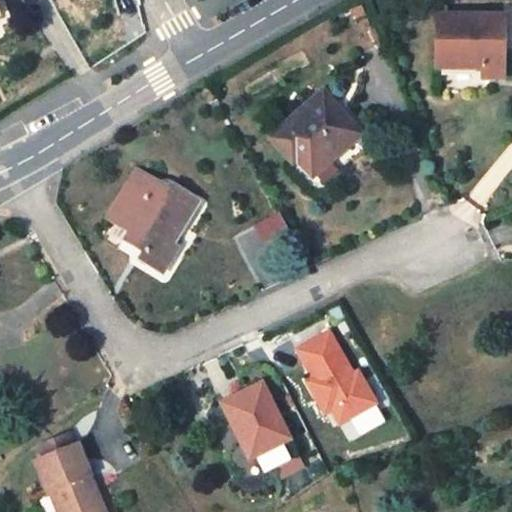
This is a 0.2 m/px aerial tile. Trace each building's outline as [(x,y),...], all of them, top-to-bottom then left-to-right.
[(1,0),(0,0),(0,24),(0,25),(10,22),(1,0)] [(503,17),(437,16),(435,68),(482,68),(482,77),(503,77),(503,17)] [(359,134),(323,94),(272,138),(293,163),(299,158),(309,170),(329,152),(334,156),(359,134)] [(147,193),(128,182),(106,217),(126,229),(122,238),(137,247),(141,239),(149,243),(145,251),(140,260),(163,272),(177,248),(167,242),(181,219),(186,223),(198,202),(169,184),(162,195),(150,188),(147,193)] [(141,239),(137,247),(145,251),(149,243),(141,239)] [(347,442),(386,423),(337,326),(294,348),(309,376),(304,379),(323,415),(332,411),(347,442)] [(290,439),(262,383),(221,403),(238,436),(244,433),(256,456),(264,452),(272,468),(298,455),(290,439)] [(66,437),(41,448),(46,458),(71,448),(66,437)] [(46,458),(36,462),(49,494),(53,492),(60,511),(96,511),(83,481),(91,478),(77,445),(71,448),(46,458)] [(83,481),(96,511),(105,511),(91,478),(83,481)]
